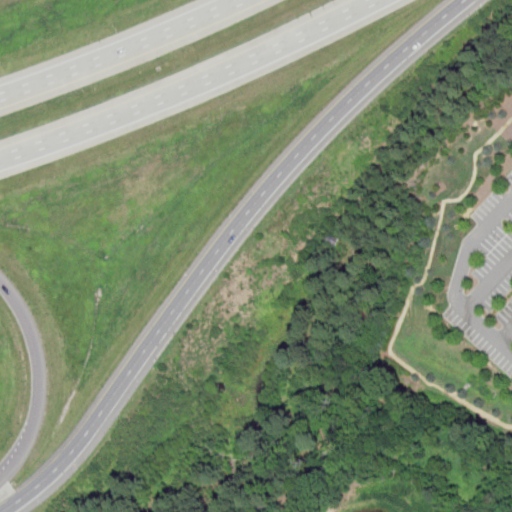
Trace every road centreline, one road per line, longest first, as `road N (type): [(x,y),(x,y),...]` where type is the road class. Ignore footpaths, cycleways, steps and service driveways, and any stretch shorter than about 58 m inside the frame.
road 1 (motorway): [(7,511),(76,453),(287,175),(467,0)]
road 2 (motorway): [(0,162),(179,95),(378,0)]
road 3 (motorway): [(239,0),(0,101)]
road 4 (motorway): [(0,273),(29,310),(46,369),(39,424),(0,475)]
